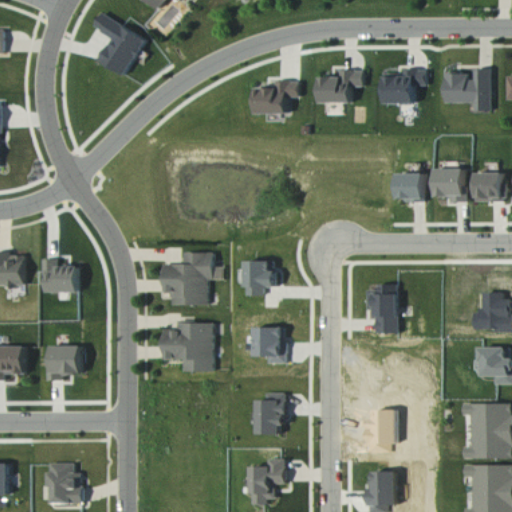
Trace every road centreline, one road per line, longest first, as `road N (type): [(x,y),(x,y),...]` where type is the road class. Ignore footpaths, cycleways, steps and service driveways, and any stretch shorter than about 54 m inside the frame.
road 1 (residential): [(511,29),(331,31),(257,46),(181,85),(60,193),(0,212)]
road 2 (residential): [(129,511),(129,281),(50,116),(53,48),(73,0)]
road 3 (residential): [(334,245),(333,511)]
road 4 (residential): [(511,245),(334,245)]
road 5 (residential): [(0,423),(130,423)]
